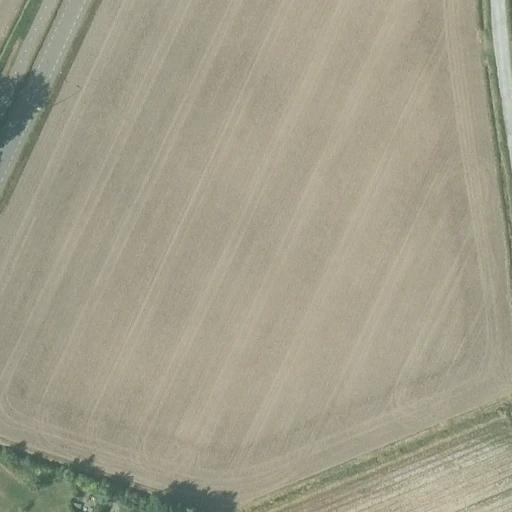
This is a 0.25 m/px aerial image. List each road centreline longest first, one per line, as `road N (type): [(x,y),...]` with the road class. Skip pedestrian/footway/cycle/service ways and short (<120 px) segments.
road 1 (secondary): [(0,173),(80,0)]
road 2 (track): [(511,136),(496,0)]
